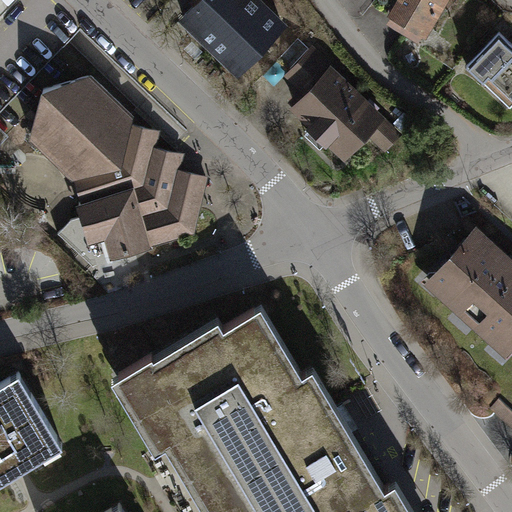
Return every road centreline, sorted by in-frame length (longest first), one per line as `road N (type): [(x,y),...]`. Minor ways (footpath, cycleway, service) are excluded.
road 1 (residential): [(511,506),(316,234)]
road 2 (residential): [(316,234),(124,300),(0,331)]
road 3 (residential): [(88,0),(316,234)]
road 4 (residential): [(501,155),(375,65),(324,0)]
road 5 (residential): [(316,234),(501,155)]
